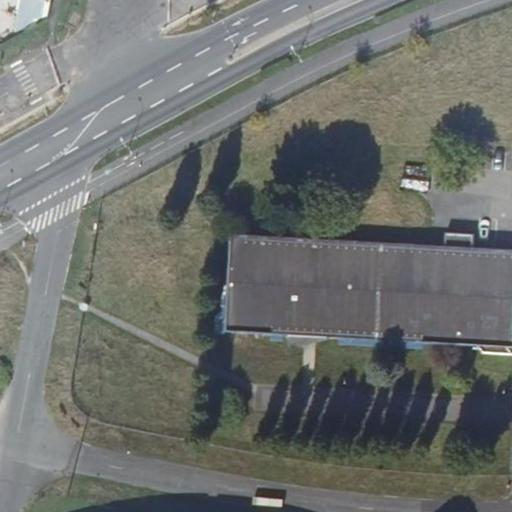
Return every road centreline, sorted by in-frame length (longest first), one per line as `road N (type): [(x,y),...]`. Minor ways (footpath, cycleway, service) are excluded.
road 1 (secondary): [(0,192),(383,0)]
road 2 (secondary): [(305,0),(0,155)]
